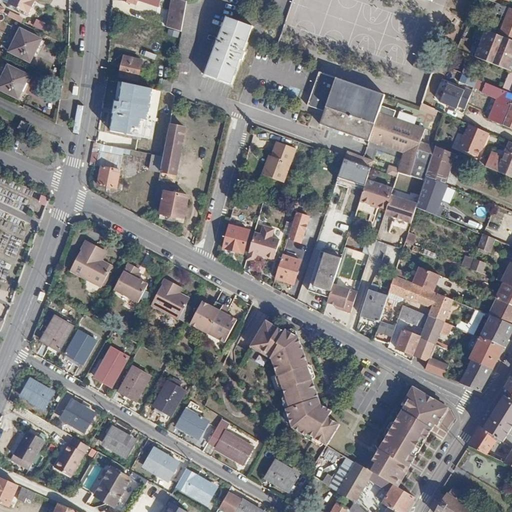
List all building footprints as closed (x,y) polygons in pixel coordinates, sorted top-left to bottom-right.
[(36,0),(0,0),(29,15),(36,0)] [(186,0),(170,0),(167,24),(181,29),(183,21),(186,0)] [(501,36),(511,40),(511,8),(501,36)] [(227,17),(221,33),(206,73),(231,83),(240,60),(242,61),(246,52),(244,51),(247,42),(249,37),(253,27),(233,20),(227,17)] [(37,18),(33,26),(42,30),(46,23),(37,18)] [(125,38),(148,41),(150,25),(127,22),(125,38)] [(45,41),(24,31),(14,53),(35,63),(45,41)] [(511,41),(491,33),(480,59),(511,71),(511,41)] [(142,59),(125,56),(122,75),(139,78),(142,59)] [(32,76),(11,67),(1,89),(22,98),(32,76)] [(319,123),(368,139),(380,103),(383,92),(320,71),(309,104),(323,109),(319,123)] [(463,74),(460,82),(483,90),(486,82),(463,74)] [(438,92),(443,94),(449,81),(443,79),(438,92)] [(156,90),(120,83),(114,112),(112,131),(147,140),(156,90)] [(466,89),(449,83),(442,102),(460,109),(460,107),(466,89)] [(489,121),(511,131),(511,92),(509,91),(489,83),(485,92),(499,98),(489,121)] [(466,89),(460,107),(466,110),(473,90),(467,87),(466,89)] [(394,108),(380,103),(368,139),(403,152),(399,168),(400,171),(423,178),(434,142),(420,138),(424,125),(415,122),(392,114),(394,108)] [(185,122),(169,120),(160,174),(175,177),(185,122)] [(487,132),(469,123),(458,146),(477,154),(487,132)] [(283,182),(296,147),(275,140),(262,174),(283,182)] [(511,142),(508,141),(496,168),(511,175),(511,142)] [(112,145),(96,142),(92,164),(100,166),(103,148),(111,149),(112,145)] [(427,178),(447,184),(457,153),(438,146),(427,178)] [(347,150),(345,157),(370,167),(373,160),(347,150)] [(370,167),(345,157),(339,176),(364,186),(366,181),(370,167)] [(121,170),(102,167),(99,186),(118,189),(121,170)] [(447,184),(427,178),(418,207),(441,215),(450,185),(447,184)] [(395,190),(366,181),(364,186),(357,209),(374,215),(376,207),(388,210),(394,194),(395,190)] [(416,202),(394,194),(388,210),(387,214),(410,222),(416,202)] [(189,199),(165,195),(162,213),(186,217),(189,199)] [(308,217),(296,213),(287,240),(300,243),(308,217)] [(262,232),(256,230),(248,259),(256,261),(259,253),(275,258),(281,238),(273,235),(275,227),(264,224),(262,232)] [(249,231),(229,227),(224,249),(233,251),(243,254),(249,231)] [(410,232),(406,241),(414,245),(418,235),(410,232)] [(497,240),(481,235),(477,248),(492,253),(497,240)] [(86,241),(70,270),(101,286),(113,266),(98,258),(102,249),(86,241)] [(341,257),(321,251),(309,290),(314,291),(329,296),(341,257)] [(300,260),(283,254),(276,277),(285,280),(293,282),(300,260)] [(466,255),(462,265),(483,274),(488,264),(466,255)] [(128,263),(114,289),(138,301),(148,284),(136,277),(140,269),(128,263)] [(459,299),(395,269),(386,297),(393,300),(397,300),(399,297),(417,304),(423,292),(440,300),(432,316),(448,323),(459,299)] [(166,279),(152,304),(179,318),(190,298),(180,292),(183,287),(166,279)] [(359,291),(334,282),(327,303),(339,307),(352,311),(359,291)] [(511,285),(506,282),(498,299),(511,305),(511,285)] [(379,320),(386,297),(368,291),(361,315),(370,317),(379,320)] [(511,305),(498,299),(491,314),(492,315),(511,323),(511,305)] [(207,332),(222,304),(215,300),(212,305),(202,300),(190,322),(207,332)] [(427,327),(432,316),(401,302),(398,314),(427,327)] [(229,308),(222,304),(207,332),(224,341),(236,319),(226,313),(229,308)] [(459,321),(457,328),(475,334),(482,312),(477,311),(472,325),(459,321)] [(510,336),(511,331),(511,323),(492,315),(481,337),(504,347),(510,336)] [(71,325),(57,316),(43,340),(57,349),(71,325)] [(448,323),(432,316),(427,327),(423,337),(415,355),(430,361),(438,343),(448,323)] [(308,431),(328,443),(340,423),(329,416),(332,410),(328,407),(321,403),(298,338),(285,332),(284,334),(279,331),(266,323),(251,348),(272,361),(289,404),(286,407),(292,424),(307,434),(308,431)] [(398,328),(382,324),(376,341),(393,346),(398,328)] [(407,351),(415,355),(423,337),(406,329),(398,347),(407,351)] [(96,340),(81,331),(67,355),(82,364),(96,340)] [(504,347),(481,337),(471,359),(473,360),(493,369),(499,357),(504,347)] [(438,343),(426,369),(450,380),(457,367),(445,362),(450,349),(438,343)] [(115,349),(97,377),(110,385),(128,357),(115,349)] [(487,380),(493,369),(473,360),(459,384),(480,392),(487,380)] [(136,368),(121,392),(135,401),(150,377),(136,368)] [(506,385),(501,393),(504,395),(511,398),(511,377),(506,385)] [(54,393),(32,379),(22,395),(44,409),(54,393)] [(169,384),(154,408),(168,416),(183,392),(169,384)] [(448,407),(412,386),(401,405),(404,406),(373,460),(378,463),(373,471),(338,449),(336,452),(349,460),(347,462),(352,464),(334,496),(351,507),(369,476),(391,490),(384,503),(390,507),(386,511),(404,511),(414,497),(395,486),(400,477),(404,481),(410,470),(411,468),(406,465),(428,428),(432,429),(434,424),(437,425),(439,423),(448,407)] [(511,398),(504,395),(500,403),(495,410),(511,421),(511,398)] [(97,415),(73,400),(61,419),(85,435),(97,415)] [(210,421),(187,407),(176,425),(199,439),(210,421)] [(511,426),(511,421),(495,410),(482,430),(497,438),(504,440),(511,426)] [(254,445),(226,431),(230,424),(222,420),(210,442),(216,446),(215,449),(244,464),(254,445)] [(138,440),(112,426),(101,445),(126,460),(138,440)] [(497,438),(482,430),(479,429),(473,438),(468,446),(487,453),(497,438)] [(46,442),(28,432),(15,456),(32,466),(46,442)] [(72,482),(92,451),(77,442),(72,450),(71,449),(65,458),(66,459),(64,462),(62,462),(56,472),(72,482)] [(487,453),(468,446),(458,463),(477,470),(480,464),(485,466),(487,462),(501,469),(496,477),(510,481),(511,477),(511,462),(506,460),(487,453)] [(180,461),(154,447),(142,468),(169,483),(180,461)] [(299,473),(275,459),(264,477),(289,491),(299,473)] [(130,478),(111,466),(93,494),(113,506),(130,478)] [(219,486),(187,467),(177,487),(207,505),(219,486)] [(20,487),(1,478),(0,478),(0,502),(11,507),(20,487)] [(439,492),(430,507),(436,510),(434,511),(477,511),(457,499),(460,493),(454,488),(448,494),(439,492)] [(261,511),(231,493),(221,509),(226,511),(261,511)] [(164,511),(188,511),(171,502),(164,511)]
